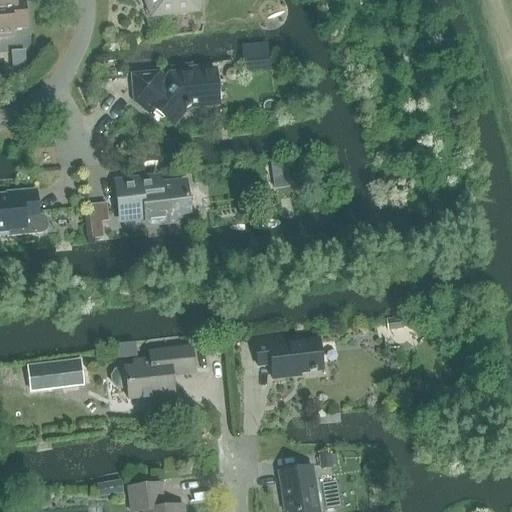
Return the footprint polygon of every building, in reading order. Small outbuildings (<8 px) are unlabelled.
[(25,26),(23,1),(15,1),(14,0),(0,0),(0,37),(12,37),(12,29),(25,28),(25,26)] [(143,0),(151,19),(199,14),(201,0),(143,0)] [(10,52),(12,76),(25,75),(24,51),(10,52)] [(226,75),(226,76),(226,77),(226,78),(226,79),(227,79),(227,80),(228,80),(228,81),(229,81),(230,81),(231,82),(232,82),(233,82),(233,81),(234,81),(235,81),(236,80),(237,79),(237,78),(238,77),(238,76),(238,75),(238,74),(237,74),(237,73),(237,72),(236,72),(236,71),(235,71),(235,70),(234,70),(233,70),(232,70),(232,69),(231,69),(231,70),(230,70),(229,70),(228,71),(227,71),(227,72),(226,73),(226,74),(226,75)] [(197,73),(196,70),(180,72),(180,74),(169,76),(164,82),(154,74),(132,77),(135,103),(143,110),(146,105),(155,112),(152,117),(159,123),(163,119),(172,127),(185,111),(190,109),(215,106),(214,87),(216,86),(215,71),(197,73)] [(285,163),(270,165),(271,175),(286,173),(285,163)] [(184,186),(183,183),(169,184),(170,188),(160,189),(160,188),(160,187),(159,186),(158,185),(157,185),(156,185),(154,185),(153,185),(151,187),(151,188),(150,189),(150,190),(143,191),(142,185),(115,188),(118,212),(144,209),(144,214),(148,213),(149,223),(150,224),(152,225),(153,225),(155,226),(156,226),(159,225),(160,224),(161,223),(162,223),(162,221),(189,218),(185,186),(184,186)] [(38,216),(35,191),(6,194),(6,196),(0,196),(0,237),(0,238),(2,238),(3,238),(5,237),(7,237),(8,235),(8,237),(39,235),(42,234),(45,232),(47,228),(46,220),(44,217),(41,215),(38,216)] [(83,200),(75,200),(75,209),(83,208),(83,200)] [(95,222),(100,222),(107,222),(105,205),(94,206),(95,222)] [(402,319),(386,321),(387,332),(403,329),(402,319)] [(282,344),(282,337),(254,340),(257,367),(270,366),(272,381),(294,378),(293,375),(322,372),(318,340),(282,344)] [(135,344),(117,345),(117,347),(117,350),(118,359),(136,357),(135,348),(135,345),(135,344)] [(150,365),(124,368),(119,369),(114,371),(110,377),(111,385),(116,390),(123,391),(126,391),(128,401),(154,398),(154,403),(174,401),(171,377),(194,375),(191,348),(148,353),(150,365)] [(27,369),(30,393),(83,386),(80,362),(27,369)] [(315,426),(340,424),(340,414),(315,416),(315,426)] [(337,456),(318,458),(319,468),(338,466),(337,456)] [(367,466),(363,471),(364,476),(369,479),(374,479),(378,474),(377,468),(372,465),(367,466)] [(318,511),(312,468),(278,473),(283,502),(285,502),(286,511),(318,511)] [(119,482),(95,486),(97,499),(122,495),(119,482)] [(163,509),(158,505),(157,501),(162,500),(160,485),(128,489),(130,511),(183,511),(182,507),(163,509)]
